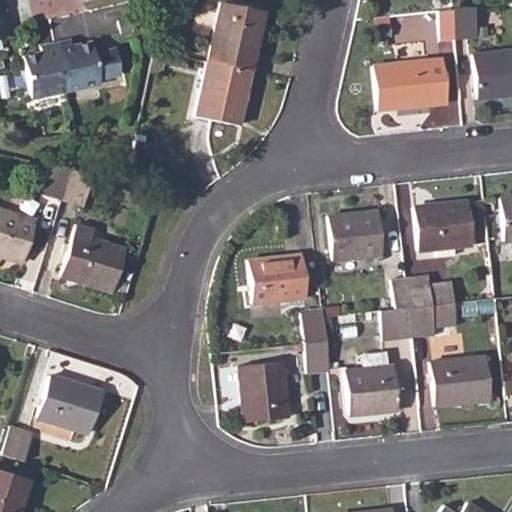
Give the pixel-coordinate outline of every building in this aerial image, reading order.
[(224,0),(219,0),(208,59),(250,67),(262,8),(224,0)] [(469,9),(447,11),(450,40),(473,37),(469,9)] [(447,11),(433,12),(437,41),(450,40),(447,11)] [(71,38),(56,41),(66,89),(100,83),(99,78),(120,74),(115,49),(94,53),(92,42),(73,45),(71,38)] [(66,89),(56,41),(41,44),(43,50),(24,54),(31,96),(66,89)] [(511,51),(468,56),(473,101),(511,95),(511,51)] [(250,67),(208,59),(197,114),(239,122),(250,67)] [(423,62),(369,69),(375,113),(429,106),(429,105),(443,103),(438,61),(423,62)] [(135,147),(129,172),(157,178),(162,155),(153,153),(155,143),(136,139),(135,147)] [(50,161),(43,190),(63,196),(72,166),(50,161)] [(72,166),(63,196),(84,203),(93,171),(72,166)] [(511,195),(496,197),(501,240),(511,238),(511,195)] [(469,198),(471,217),(485,216),(483,197),(469,198)] [(464,200),(411,207),(416,249),(433,247),(434,257),(452,255),(451,245),(469,244),(464,200)] [(0,206),(0,252),(24,260),(37,218),(0,206)] [(373,211),(323,217),(328,261),(378,255),(373,211)] [(77,220),(62,273),(114,289),(126,247),(90,236),(93,225),(77,220)] [(296,257),(241,263),(246,306),(301,300),(296,257)] [(424,278),(402,280),(406,309),(428,307),(437,306),(435,287),(426,288),(424,278)] [(387,282),(390,311),(406,309),(402,280),(388,281),(387,282)] [(449,286),(435,287),(437,306),(450,304),(449,286)] [(428,307),(406,309),(409,339),(431,336),(428,307)] [(390,311),(376,312),(379,342),(409,339),(406,309),(390,311)] [(317,314),(298,317),(301,346),(321,344),(318,319),(317,314)] [(321,344),(301,346),(305,377),(325,375),(321,344)] [(361,371),(341,374),(346,416),(395,410),(391,368),(385,369),(383,353),(360,356),(361,371)] [(482,358),(428,364),(433,406),(487,400),(482,358)] [(277,364),(233,368),(239,424),(283,420),(277,364)] [(43,376),(29,417),(81,434),(94,392),(43,376)] [(4,428),(0,441),(0,457),(8,460),(17,432),(4,428)] [(0,470),(0,511),(1,511),(13,475),(0,470)] [(477,511),(462,503),(457,511),(477,511)]
